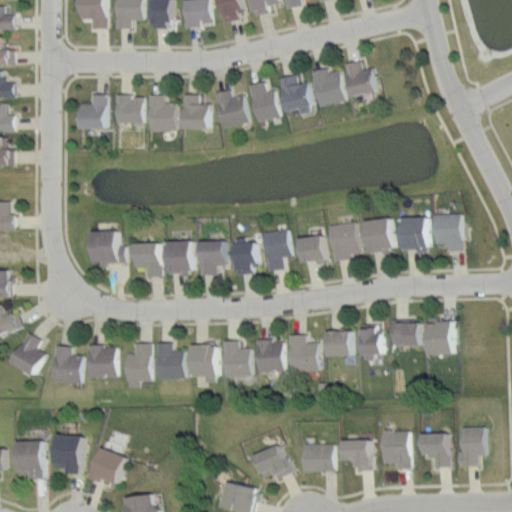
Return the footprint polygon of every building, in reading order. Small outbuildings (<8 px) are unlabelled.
[(84,0),(109,0),(109,29),(97,29),(96,17),(85,18),(84,0)] [(120,0),(119,28),(134,28),(134,18),(145,18),(145,0),(120,0)] [(157,0),(178,0),(178,21),(171,21),(171,27),(157,27),(157,0)] [(188,25),(186,0),(214,0),(215,24),(188,25)] [(224,0),(230,22),(245,18),(244,13),(248,12),(245,0),(224,0)] [(249,0),(254,18),(274,13),(272,5),(285,2),(284,0),(249,0)] [(289,9),(287,0),(304,0),(306,5),(289,9)] [(0,5),(0,28),(18,28),(18,13),(8,13),(8,5),(0,5)] [(0,35),(0,64),(19,64),(20,48),(7,48),(8,35),(0,35)] [(357,95),(350,63),(363,60),(364,68),(378,65),(381,77),(383,89),(357,95)] [(324,108),(316,70),(331,67),(332,70),(347,67),(354,102),(324,108)] [(0,69),(0,96),(18,98),(19,81),(10,81),(5,70),(0,69)] [(290,110),(284,76),(299,74),(300,82),(313,80),(318,104),(290,110)] [(260,120),(252,82),(269,78),(271,91),(279,89),(284,115),(260,120)] [(225,127),(218,92),(233,89),(235,95),(249,92),(255,120),(225,127)] [(85,102),(96,102),(95,92),(110,92),(110,127),(85,128),(85,102)] [(120,92),(135,92),(137,95),(147,96),(146,122),(119,122),(120,92)] [(153,92),(168,92),(168,101),(180,101),(181,130),(153,131),(153,92)] [(188,127),(189,92),(204,92),(203,101),(213,101),(213,128),(188,127)] [(0,102),(0,129),(18,129),(17,113),(12,113),(12,102),(0,102)] [(0,135),(0,165),(17,165),(18,148),(10,148),(10,136),(0,135)] [(0,198),(0,230),(19,230),(19,213),(13,212),(14,199),(0,198)] [(438,213),(465,212),(465,215),(466,247),(457,248),(457,239),(440,240),(438,213)] [(406,216),(432,215),(433,247),(407,248),(406,216)] [(365,253),(362,219),(332,222),(336,263),(354,261),(351,254),(365,253)] [(372,249),(371,221),(398,219),(400,248),(372,249)] [(266,229),(292,226),(295,254),(286,255),(287,267),(271,269),(266,229)] [(95,229),(120,228),(120,245),(129,245),(129,262),(95,262),(95,229)] [(305,262),(332,258),(328,232),(302,236),(305,262)] [(0,235),(0,263),(19,263),(19,246),(9,246),(8,235),(0,235)] [(238,236),(252,236),(252,240),(261,240),(262,265),(257,265),(258,272),(240,273),(238,236)] [(203,239),(232,238),(232,263),(222,263),(222,274),(203,274),(203,239)] [(138,241),(164,240),(165,277),(150,278),(149,265),(139,266),(138,241)] [(171,241),(195,240),(196,272),(171,273),(171,241)] [(0,267),(0,296),(16,297),(17,279),(14,279),(14,268),(0,267)] [(0,304),(0,336),(28,325),(22,311),(12,315),(6,302),(0,304)] [(392,318),(394,345),(406,345),(407,348),(428,346),(427,319),(420,319),(418,316),(392,318)] [(431,316),(431,352),(459,352),(458,319),(446,319),(445,316),(431,316)] [(364,324),(366,354),(388,353),(387,331),(381,332),(381,323),(364,324)] [(332,329),(332,354),(358,353),(357,328),(332,329)] [(15,359),(32,330),(45,338),(41,346),(50,352),(38,372),(15,359)] [(291,333),(293,371),(325,369),(323,340),(310,340),(310,331),(291,333)] [(261,339),(262,372),(289,371),(288,341),(275,342),(275,338),(261,339)] [(228,340),(229,375),(257,374),(256,346),(242,346),(241,339),(228,340)] [(163,342),(164,377),(191,376),(190,348),(176,349),(176,341),(163,342)] [(196,342),(196,375),(223,375),(223,346),(216,346),(215,342),(196,342)] [(92,343),(93,376),(122,376),(121,346),(108,347),(108,343),(92,343)] [(131,354),(132,385),(144,385),(144,381),(156,381),(156,343),(141,343),(141,353),(131,354)] [(59,344),(56,380),(85,383),(87,355),(74,354),(75,346),(59,344)] [(483,466),(482,454),(491,454),(489,425),(468,427),(469,448),(464,448),(465,467),(483,466)] [(416,468),(414,428),(386,429),(388,463),(399,462),(399,469),(416,468)] [(455,468),(453,431),(425,432),(427,454),(437,453),(438,469),(455,468)] [(62,432),(58,465),(73,467),(72,470),(85,472),(89,435),(62,432)] [(254,453),(284,438),(300,471),(285,478),(277,470),(265,476),(254,453)] [(359,472),(358,456),(349,457),(349,440),(378,438),(379,471),(359,472)] [(21,440),(21,473),(32,473),(35,476),(49,476),(49,440),(21,440)] [(339,471),(339,443),(309,443),(309,471),(339,471)] [(107,446),(95,476),(108,481),(109,476),(121,481),(132,456),(126,454),(107,446)] [(0,447),(0,473),(2,469),(10,469),(10,447),(0,447)] [(245,511),(223,504),(231,477),(263,487),(254,511),(245,511)] [(130,511),(129,497),(157,495),(158,503),(167,509),(164,511),(130,511)]
